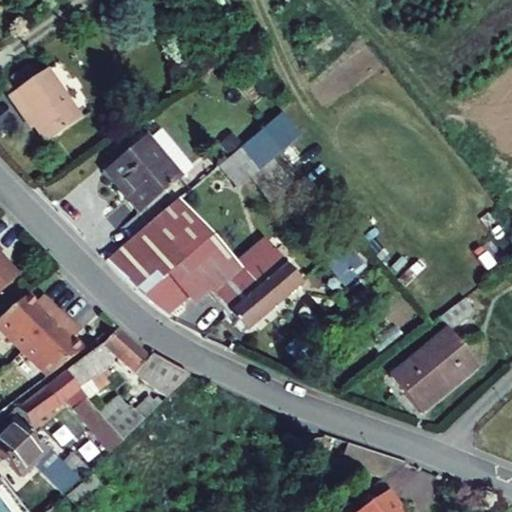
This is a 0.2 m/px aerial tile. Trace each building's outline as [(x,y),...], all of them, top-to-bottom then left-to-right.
[(182,68),(168,71),(170,86),(185,83),(182,68)] [(30,125),(44,144),(80,120),(46,71),(7,97),(21,118),(26,115),(32,124),(30,125)] [(287,160),(293,167),(304,157),(292,144),(300,136),(280,114),(261,131),(280,152),(287,160)] [(271,159),(280,152),(261,131),(217,168),(226,178),(235,189),(248,178),(271,159)] [(178,181),(180,180),(167,164),(178,154),(159,132),(148,142),(144,138),(128,152),(116,162),(104,173),(140,214),(178,181)] [(234,138),(222,148),(227,155),(239,145),(234,138)] [(128,152),(125,148),(113,158),(116,162),(128,152)] [(178,154),(167,164),(180,180),(186,174),(192,170),(178,154)] [(301,205),(315,193),(293,167),(287,160),(278,167),(271,159),(248,178),(269,203),(287,188),(301,205)] [(179,200),(188,210),(226,178),(217,168),(196,185),(188,192),(179,200)] [(196,185),(186,174),(180,180),(178,181),(188,192),(196,185)] [(185,300),(191,307),(208,293),(237,268),(188,210),(179,200),(146,228),(179,266),(165,277),(185,300)] [(165,277),(179,266),(146,228),(105,262),(123,280),(141,297),(167,316),(185,300),(165,277)] [(265,244),(237,268),(208,293),(243,333),(299,285),(265,244)] [(357,261),(344,246),(325,262),(338,277),(357,261)] [(0,250),(0,292),(18,277),(0,255),(0,253),(1,252),(0,250)] [(35,303),(26,296),(0,318),(0,332),(21,353),(59,315),(48,305),(42,311),(35,303)] [(42,311),(48,305),(41,297),(35,303),(42,311)] [(389,378),(417,413),(476,365),(448,332),(471,314),(461,301),(438,319),(447,330),(389,378)] [(71,326),(59,315),(21,353),(46,378),(83,351),(72,340),(64,333),(71,326)] [(71,326),(64,333),(72,340),(78,334),(71,326)] [(149,359),(116,329),(101,346),(134,375),(149,359)] [(98,349),(64,374),(86,400),(108,384),(100,373),(111,364),(98,349)] [(161,361),(152,356),(149,359),(134,375),(146,384),(161,361)] [(189,377),(161,361),(146,384),(166,398),(189,377)] [(86,400),(64,374),(17,409),(30,427),(64,401),(100,446),(114,435),(96,413),(86,400)] [(123,409),(114,400),(96,413),(114,435),(120,443),(162,403),(156,398),(153,401),(147,396),(133,412),(131,409),(123,409)] [(62,482),(71,473),(61,463),(60,464),(16,418),(0,433),(0,458),(20,478),(39,459),(62,482)] [(120,443),(114,435),(100,446),(108,455),(120,443)] [(404,464),(346,444),(340,462),(385,478),(404,464)] [(79,481),(89,471),(70,453),(61,463),(71,473),(79,481)] [(70,488),(79,481),(71,473),(62,482),(70,488)] [(77,511),(102,490),(91,477),(66,497),(77,511)] [(26,511),(0,478),(0,493),(13,511),(26,511)] [(400,509),(388,492),(358,511),(396,511),(397,511),(400,509)]
